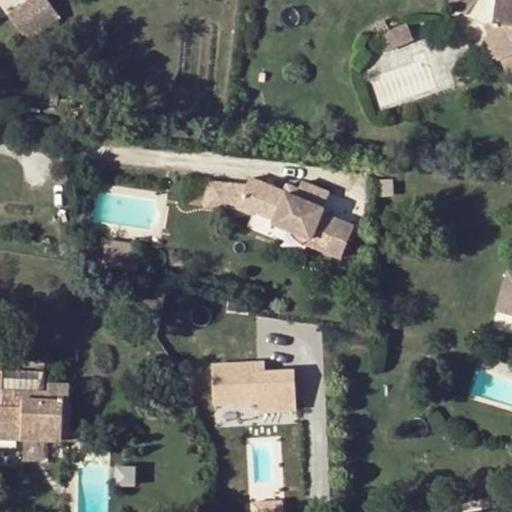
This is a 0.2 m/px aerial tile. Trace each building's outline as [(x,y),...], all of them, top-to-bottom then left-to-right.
[(58,19),(44,0),(24,0),(4,15),(25,43),(58,19)] [(511,0),(454,0),(450,6),(465,16),(473,4),(493,5),(490,23),(482,27),(496,61),(511,55),(511,0)] [(404,23),(375,36),(382,53),(412,41),(404,23)] [(511,55),(496,61),(501,75),(511,70),(511,55)] [(59,84),(46,84),(44,106),(57,106),(59,84)] [(327,238),(323,247),(341,254),(352,226),(321,213),(328,194),(301,183),(299,189),(295,198),(283,193),(248,178),(245,184),(209,182),(208,183),(186,181),(183,204),(205,206),(205,207),(237,208),(252,214),(253,211),(272,219),(271,223),(308,237),(310,231),(327,238)] [(286,183),(283,193),(295,198),(299,189),(286,183)] [(442,230),(446,214),(428,210),(424,226),(442,230)] [(132,264),(134,244),(108,241),(106,260),(132,264)] [(341,254),(323,247),(320,252),(339,260),(341,254)] [(511,275),(507,274),(496,312),(511,317),(511,275)] [(26,375),(25,360),(10,360),(10,375),(26,375)] [(210,362),(211,403),(260,401),(260,411),(296,409),(294,368),(266,369),(266,360),(210,362)] [(0,431),(20,432),(21,437),(26,437),(39,438),(67,439),(70,385),(48,384),(48,392),(4,390),(3,404),(0,403),(0,431)] [(84,443),(84,431),(71,431),(72,443),(84,443)] [(39,438),(26,437),(25,445),(38,446),(39,438)]
